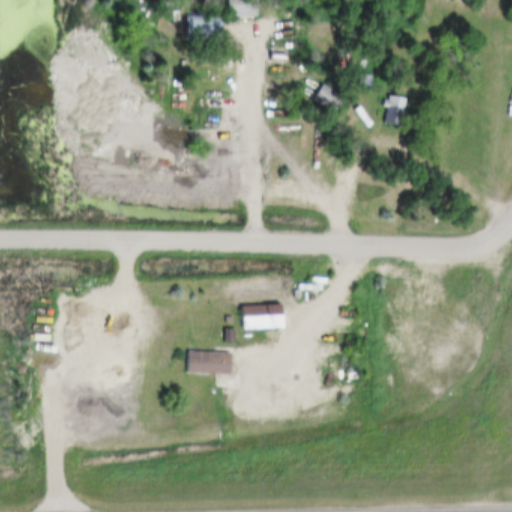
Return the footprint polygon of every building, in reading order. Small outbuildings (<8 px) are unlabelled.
[(217,0),(217,16),(249,16),(248,0),(217,0)] [(175,16),(214,16),(214,39),(175,38),(175,16)] [(262,50),(279,50),(279,60),(263,60),(262,50)] [(312,82),(333,95),(322,112),(301,99),(312,82)] [(334,114),(345,99),(324,85),(314,100),(334,114)] [(378,95),(372,120),(392,124),(398,99),(378,95)] [(382,122),(399,127),(407,102),(391,96),(382,122)] [(230,303),(272,301),(274,325),(232,328),(230,303)] [(177,350),(223,351),(222,373),(176,372),(177,350)]
